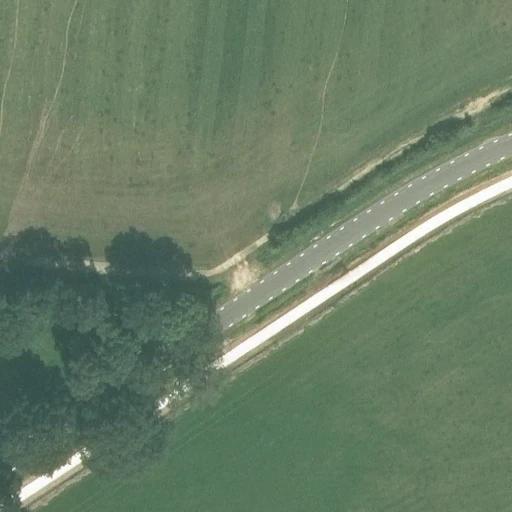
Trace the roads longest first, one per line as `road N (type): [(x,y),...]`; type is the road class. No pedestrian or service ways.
road 1 (tertiary): [(0,467),(374,218),(511,143)]
road 2 (track): [(0,245),(98,270),(216,277),(466,108),(511,91)]
